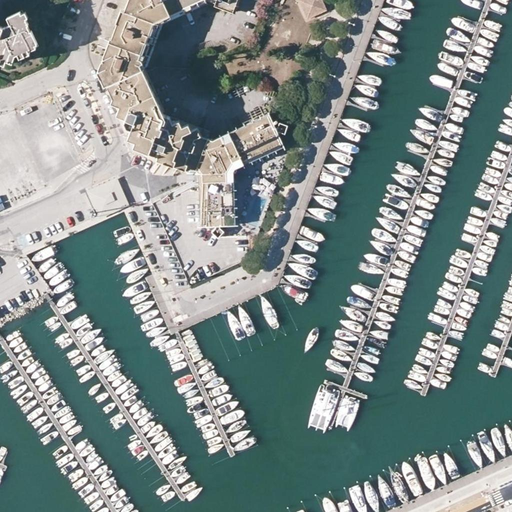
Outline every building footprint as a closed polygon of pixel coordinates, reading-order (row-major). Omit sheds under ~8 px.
[(127,0),(124,10),(112,42),(150,56),(153,48),(161,24),(184,13),(178,0),(127,0)] [(178,0),(184,13),(205,3),(213,5),(233,12),(236,0),(178,0)] [(299,0),(307,17),(321,11),(319,6),(324,4),(321,0),(299,0)] [(0,62),(3,63),(5,59),(11,61),(12,57),(18,54),(28,50),(38,45),(31,30),(29,30),(26,24),(27,23),(25,17),(22,12),(21,10),(7,17),(10,23),(3,27),(0,25),(0,62)] [(101,70),(107,83),(145,67),(147,66),(150,56),(112,42),(106,56),(101,70)] [(124,122),(129,133),(132,127),(138,130),(135,140),(134,142),(133,145),(136,146),(158,154),(191,166),(196,168),(209,135),(210,130),(162,113),(164,109),(145,67),(107,83),(124,122)] [(52,93),(16,108),(44,178),(80,164),(52,93)] [(196,189),(198,225),(215,224),(219,224),(238,224),(236,170),(285,148),(277,132),(275,128),(268,112),(213,136),(209,135),(196,168),(195,172),(196,173),(196,181),(196,183),(196,189)] [(275,128),(277,132),(279,130),(284,132),(286,124),(279,121),(277,127),(275,128)] [(132,127),(129,133),(133,139),(135,140),(138,130),(132,127)] [(119,192),(114,182),(87,193),(97,215),(118,205),(113,194),(119,192)] [(123,203),(119,192),(113,194),(118,205),(123,203)] [(219,227),(219,224),(215,224),(215,227),(212,231),(218,236),(222,230),(219,227)]
